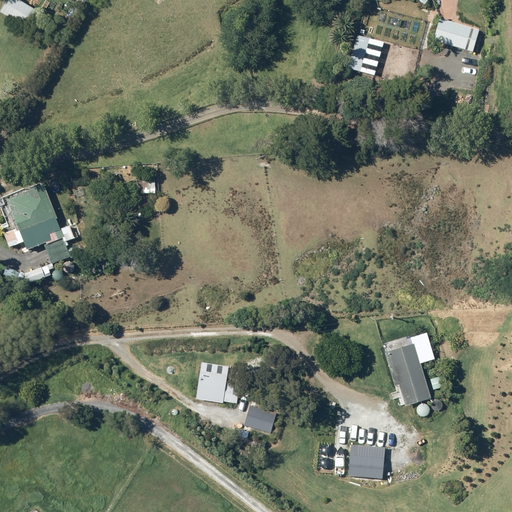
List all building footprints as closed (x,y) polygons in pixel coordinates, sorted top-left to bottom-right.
[(15,0),(1,0),(0,2),(0,14),(20,27),(31,10),(15,0)] [(438,19),(431,41),(471,53),(477,31),(438,19)] [(361,76),(371,39),(358,35),(347,72),(361,76)] [(127,181),(119,183),(121,192),(125,191),(124,188),(130,186),(127,181)] [(60,239),(62,238),(40,186),(4,202),(10,217),(9,218),(13,229),(1,235),(7,249),(20,243),(24,252),(41,245),(50,265),(68,257),(60,239)] [(128,251),(113,253),(114,259),(129,257),(128,251)] [(44,265),(20,274),(24,285),(48,276),(44,265)] [(395,384),(402,408),(428,400),(415,357),(420,355),(418,348),(413,349),(411,345),(382,354),(392,385),(395,384)] [(146,351),(124,354),(125,362),(147,360),(146,351)] [(347,404),(340,423),(358,430),(366,411),(347,404)]
